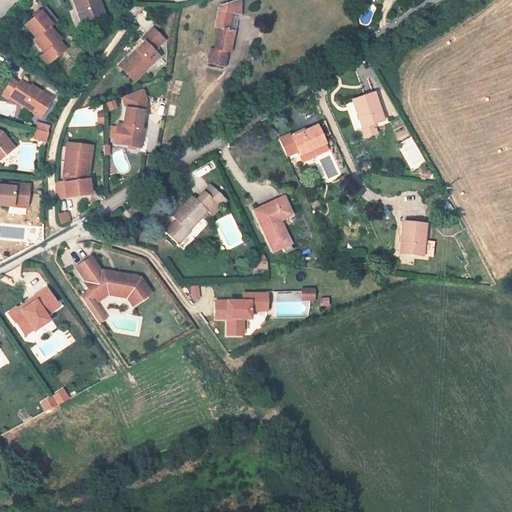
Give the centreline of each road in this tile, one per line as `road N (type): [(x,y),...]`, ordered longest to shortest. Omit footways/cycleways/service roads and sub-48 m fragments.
road 1 (residential): [(439,0),(76,227)]
road 2 (residential): [(202,323),(149,252),(76,227)]
